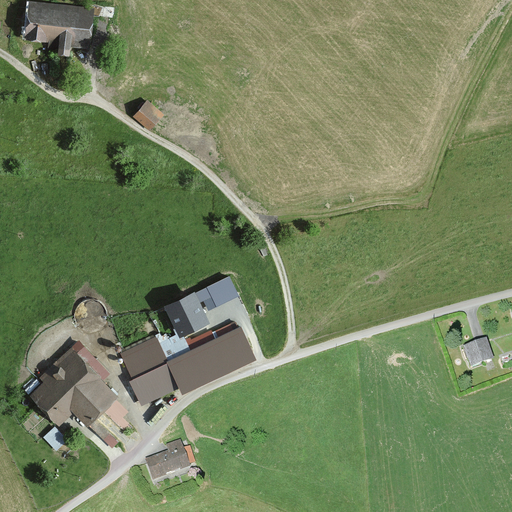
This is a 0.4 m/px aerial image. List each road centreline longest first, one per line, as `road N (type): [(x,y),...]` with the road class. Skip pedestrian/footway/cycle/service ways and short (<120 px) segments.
road 1 (residential): [(292,356),(283,276),(261,228),(207,173),(97,99)]
road 2 (unclassified): [(292,356),(188,399),(128,461),(61,511)]
road 3 (unclassified): [(511,293),(292,356)]
